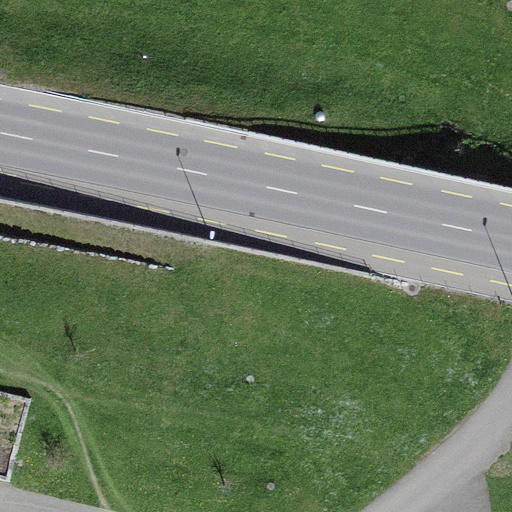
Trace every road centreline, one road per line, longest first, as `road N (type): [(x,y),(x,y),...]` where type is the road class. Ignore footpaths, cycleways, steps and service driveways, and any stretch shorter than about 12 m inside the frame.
road 1 (primary): [(511,241),(0,134)]
road 2 (unclassified): [(511,407),(390,511)]
